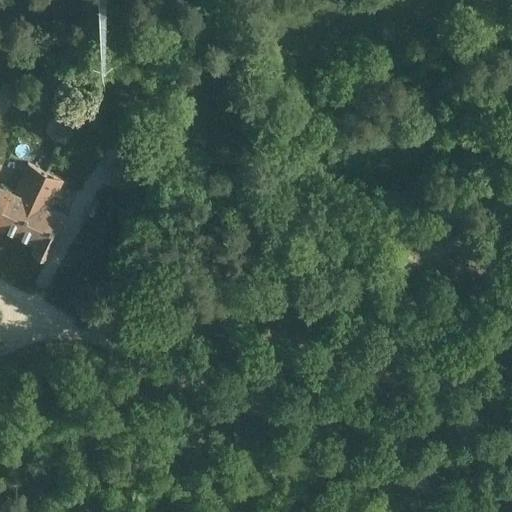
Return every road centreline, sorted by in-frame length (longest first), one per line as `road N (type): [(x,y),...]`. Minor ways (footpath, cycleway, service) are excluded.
road 1 (track): [(82,330),(195,311),(511,233)]
road 2 (track): [(478,511),(82,330)]
